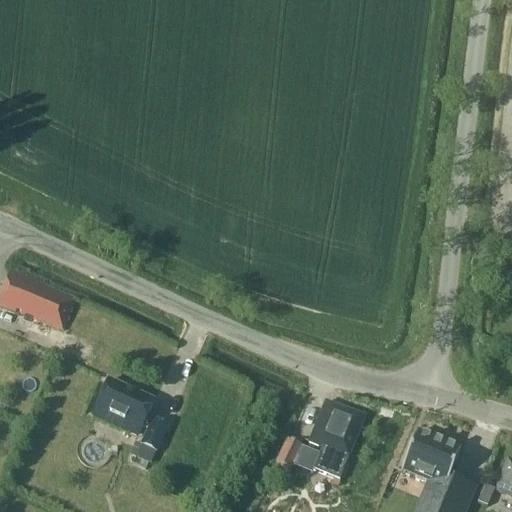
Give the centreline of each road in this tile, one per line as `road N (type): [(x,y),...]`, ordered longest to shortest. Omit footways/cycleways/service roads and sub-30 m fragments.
road 1 (tertiary): [(430,397),(265,346),(0,223)]
road 2 (unclassified): [(430,397),(480,0)]
